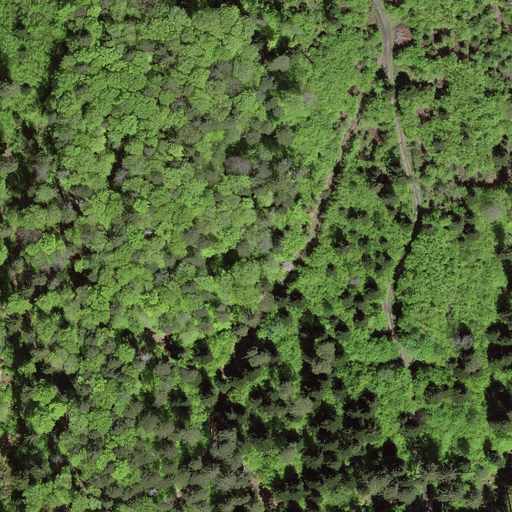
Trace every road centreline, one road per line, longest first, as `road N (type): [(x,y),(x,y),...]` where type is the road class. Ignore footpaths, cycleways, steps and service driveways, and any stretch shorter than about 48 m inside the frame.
road 1 (track): [(373,0),(415,221),(386,308),(430,511)]
road 2 (track): [(384,52),(293,261),(236,349),(208,429),(220,459),(273,511)]
